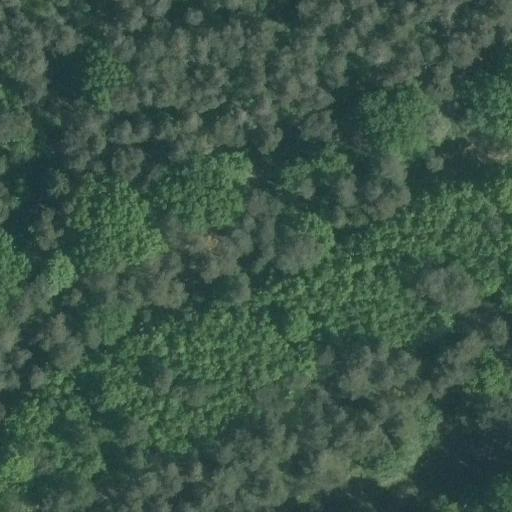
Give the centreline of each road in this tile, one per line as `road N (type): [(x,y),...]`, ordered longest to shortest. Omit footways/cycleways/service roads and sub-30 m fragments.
road 1 (track): [(0,262),(511,67)]
road 2 (track): [(511,25),(305,90),(8,208)]
road 3 (track): [(8,208),(98,0)]
